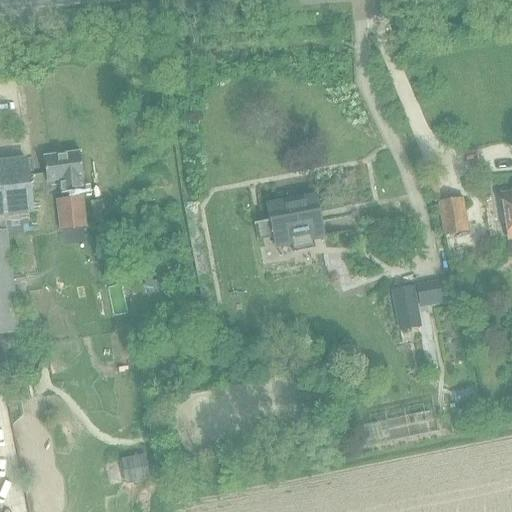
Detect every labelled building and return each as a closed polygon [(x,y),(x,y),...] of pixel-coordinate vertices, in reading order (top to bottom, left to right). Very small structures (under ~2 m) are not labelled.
[(80,151),(43,155),(46,181),(59,180),(61,193),(69,192),(69,197),(57,198),(60,228),(86,225),(82,191),(84,190),(83,177),(80,151)] [(31,213),(24,158),(0,161),(0,216),(3,216),(4,216),(31,213)] [(511,191),(511,193),(501,195),(509,240),(511,239),(511,191)] [(270,219),(255,223),(258,240),(273,237),(275,245),(290,242),(292,252),(314,247),(312,239),(323,236),(314,194),(267,204),(270,219)] [(442,236),(466,232),(462,198),(438,202),(442,236)] [(0,335),(18,333),(4,216),(3,216),(0,216),(0,335)] [(406,370),(427,366),(412,287),(391,291),(406,370)] [(145,452),(121,456),(125,482),(150,478),(145,452)]
